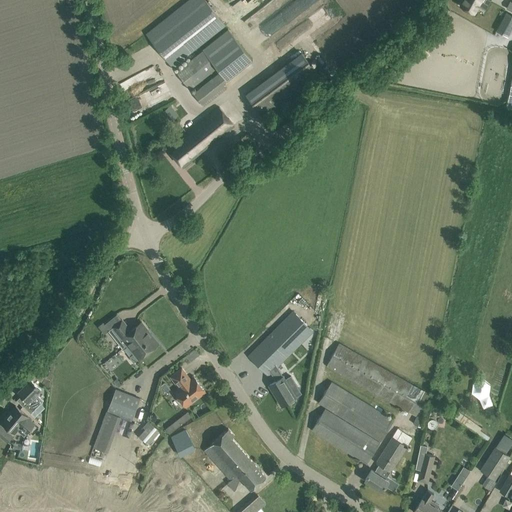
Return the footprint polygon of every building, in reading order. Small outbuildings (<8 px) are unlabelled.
[(189,0),(146,34),(172,67),(225,25),(205,0),(189,0)] [(240,21),(271,0),(236,0),(229,5),(240,21)] [(481,0),(462,0),(460,5),(474,14),(481,0)] [(511,27),(511,13),(511,14),(508,20),(502,17),(495,29),(507,36),(511,27)] [(226,28),(201,47),(225,77),(251,57),(226,28)] [(202,52),(176,72),(190,90),(217,69),(202,52)] [(246,94),(265,120),(321,78),(302,53),(246,94)] [(219,72),(193,93),(203,106),(230,85),(219,72)] [(156,87),(126,100),(133,117),(151,109),(151,108),(163,103),(156,87)] [(234,124),(218,106),(167,148),(183,167),(234,124)] [(218,155),(224,163),(259,138),(253,129),(218,155)] [(277,367),(312,331),(293,311),(248,355),(268,375),(271,372),(277,367)] [(127,345),(130,348),(150,333),(141,322),(130,331),(122,320),(113,327),(108,330),(122,349),(127,345)] [(103,322),(98,326),(103,333),(109,329),(105,324),(103,322)] [(150,333),(130,348),(138,359),(158,343),(150,333)] [(339,343),(326,366),(409,413),(422,390),(339,343)] [(277,367),(271,372),(276,381),(269,385),(282,405),(295,397),(301,393),(297,385),(291,375),(285,379),(277,367)] [(183,402),(186,406),(205,391),(200,386),(199,387),(197,384),(198,383),(194,377),(191,380),(182,368),(174,374),(170,376),(180,388),(175,392),(178,396),(177,397),(176,400),(179,403),(181,403),(183,402)] [(45,408),(40,403),(43,401),(37,394),(41,390),(30,379),(18,392),(28,402),(23,407),(34,418),(45,408)] [(393,420),(331,381),(318,403),(380,441),(393,420)] [(115,389),(93,447),(108,453),(121,418),(131,421),(140,398),(115,389)] [(35,424),(28,418),(28,417),(15,406),(1,422),(15,434),(21,427),(27,433),(29,430),(33,434),(38,428),(34,424),(35,424)] [(312,429),(366,463),(379,442),(325,408),(312,429)] [(188,411),(166,428),(169,433),(192,416),(188,411)] [(148,444),(160,431),(150,421),(138,435),(148,444)] [(13,436),(0,424),(0,437),(7,443),(13,436)] [(399,483),(387,476),(412,437),(398,428),(376,462),(379,464),(374,471),(371,469),(365,479),(382,491),(385,485),(394,491),(399,483)] [(234,435),(228,429),(204,450),(231,480),(237,475),(251,490),(266,477),(231,438),(234,435)] [(187,430),(156,443),(159,450),(148,455),(156,475),(169,470),(165,461),(195,449),(187,430)] [(479,471),(488,476),(482,485),(491,491),(496,482),(494,481),(509,456),(505,454),(511,442),(511,439),(504,435),(496,448),(494,447),(479,471)] [(419,451),(415,468),(420,469),(430,472),(435,456),(425,453),(426,446),(420,445),(419,451)] [(452,486),(459,489),(469,468),(461,465),(452,486)] [(510,473),(499,491),(511,498),(511,470),(510,473)] [(438,508),(437,507),(437,506),(436,505),(435,504),(434,504),(433,504),(432,504),(428,502),(434,493),(428,490),(422,498),(414,511),(415,511),(443,511),(438,508)] [(257,494),(236,511),(255,511),(265,504),(257,494)]
